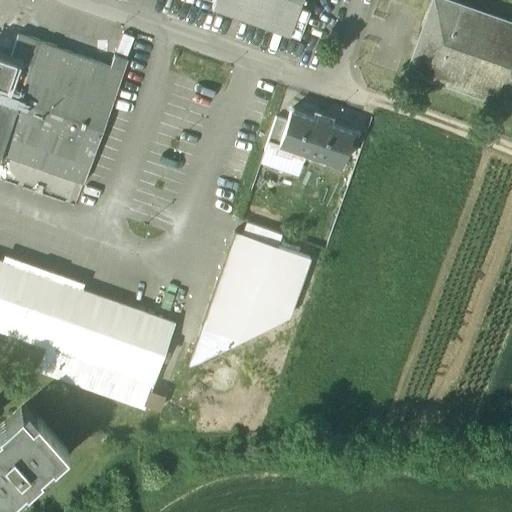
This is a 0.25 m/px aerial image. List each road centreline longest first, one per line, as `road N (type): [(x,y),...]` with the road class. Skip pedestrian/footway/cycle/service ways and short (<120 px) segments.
road 1 (residential): [(80,0),(324,84),(355,0)]
road 2 (track): [(324,84),(511,142)]
